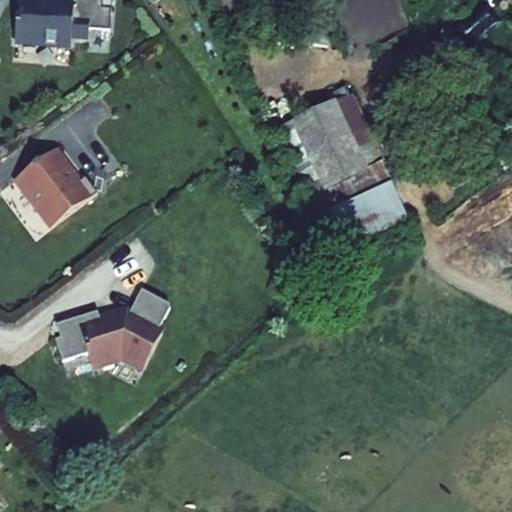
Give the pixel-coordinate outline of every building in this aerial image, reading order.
[(103,5),(103,0),(72,0),(72,3),(63,2),(63,5),(51,4),(51,1),(31,0),(18,0),(16,38),(47,40),(47,44),(72,46),(73,36),(90,37),(90,27),(111,28),(112,6),(103,5)] [(283,121),(313,197),(377,172),(347,96),(283,121)] [(82,177),(58,146),(24,172),(46,201),(42,204),(57,222),(103,187),(91,170),(82,177)] [(340,250),(407,216),(389,180),(322,213),(340,250)] [(177,303),(150,289),(137,313),(132,311),(107,318),(104,307),(63,319),(67,333),(62,334),(68,357),(94,349),(97,360),(128,351),(150,363),(168,330),(163,327),(177,303)]
